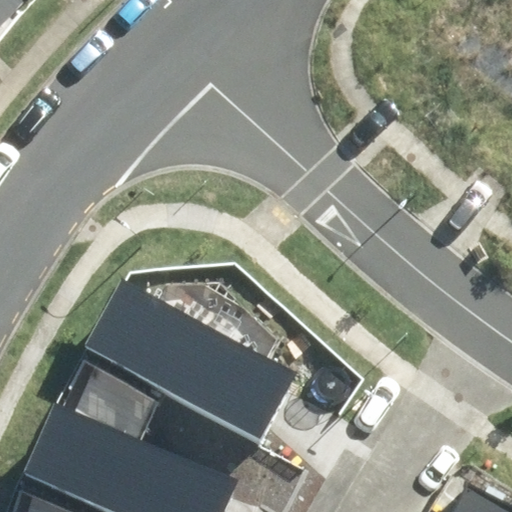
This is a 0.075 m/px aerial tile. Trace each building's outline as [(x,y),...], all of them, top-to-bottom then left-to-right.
[(28,0),(0,0),(0,10),(9,19),(28,0)] [(0,28),(9,19),(0,10),(0,28)] [(298,373),(120,278),(82,349),(260,443),(298,373)] [(224,511),(239,479),(55,401),(25,473),(115,511),(224,511)] [(511,511),(511,506),(462,481),(447,511),(511,511)]
